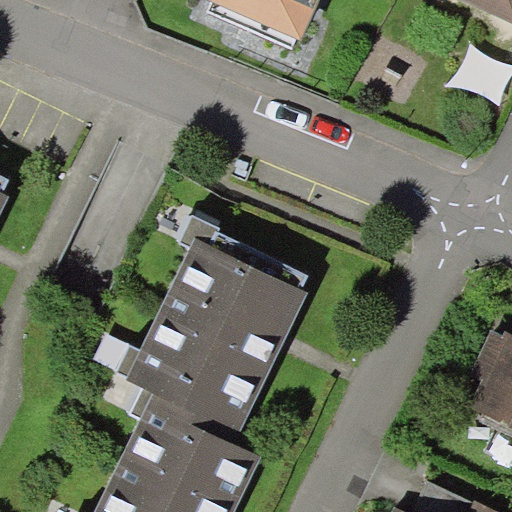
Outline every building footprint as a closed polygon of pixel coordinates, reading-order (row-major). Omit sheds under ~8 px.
[(210,0),(212,1),(297,39),(302,40),(319,0),(210,0)] [(511,0),(465,0),(511,21),(511,0)] [(292,49),(297,39),(212,1),(208,11),(292,49)] [(0,175),(0,190),(3,192),(9,180),(0,175)] [(0,190),(0,216),(10,196),(3,192),(0,190)] [(210,245),(217,231),(219,227),(192,215),(179,242),(190,247),(194,237),(210,245)] [(217,231),(210,245),(302,289),(308,276),(217,231)] [(237,443),(309,292),(302,289),(210,245),(194,237),(190,247),(139,350),(127,376),(125,380),(143,388),(151,392),(140,419),(94,511),(233,511),(262,455),(237,443)] [(511,330),(505,328),(503,331),(490,325),(468,373),(478,378),(466,405),(511,426),(511,330)] [(127,376),(139,350),(130,345),(117,372),(127,376)] [(151,392),(143,388),(131,415),(140,419),(151,392)] [(469,511),(475,500),(427,478),(411,511),(469,511)] [(409,511),(405,509),(403,511),(505,511),(475,498),(475,500),(469,511),(409,511)]
